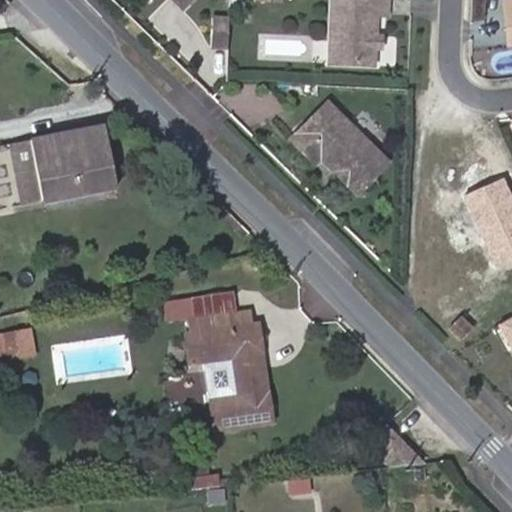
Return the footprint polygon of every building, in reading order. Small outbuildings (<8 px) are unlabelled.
[(376,13),(386,14),(387,0),(334,0),(331,63),(373,65),(374,49),(374,36),(376,13)] [(511,2),(502,4),(507,45),(511,44),(511,2)] [(229,44),(230,14),(214,14),(213,44),(229,44)] [(383,49),(383,37),(374,36),(374,49),(383,49)] [(388,159),(327,100),(291,136),(315,160),(321,154),(356,190),(388,159)] [(102,126),(32,139),(39,172),(45,200),(114,185),(102,126)] [(23,175),(39,172),(32,139),(17,142),(23,175)] [(5,143),(0,144),(0,206),(19,202),(5,143)] [(194,317),(237,311),(234,291),(191,297),(194,317)] [(211,398),(216,429),(272,422),(265,369),(255,370),(254,355),(263,354),(258,323),(249,324),(247,310),(237,311),(194,317),(189,318),(191,333),(185,334),(190,364),(220,360),(225,396),(211,398)] [(474,329),(462,318),(452,329),(463,340),(474,329)] [(34,353),(29,330),(6,334),(10,358),(34,353)] [(254,355),(255,370),(265,369),(263,354),(254,355)] [(389,467),(421,463),(384,426),(365,442),(389,467)] [(220,472),(198,475),(199,487),(221,484),(220,472)] [(290,496),(313,493),(311,476),(288,479),(290,496)] [(208,504),(226,501),(224,486),(207,488),(208,504)]
